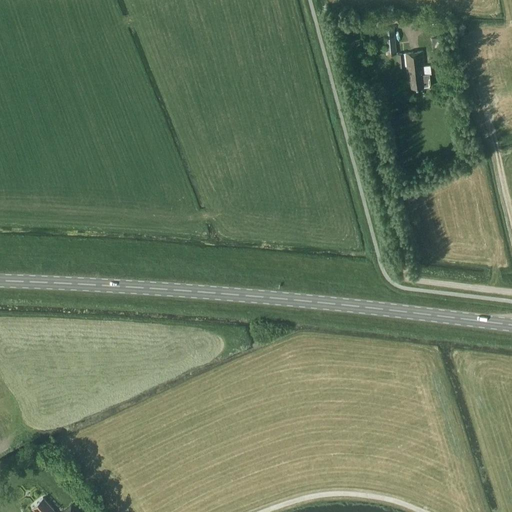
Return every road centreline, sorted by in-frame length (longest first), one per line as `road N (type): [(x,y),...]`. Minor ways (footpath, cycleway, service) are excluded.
road 1 (primary): [(0,280),(259,296),(511,324)]
road 2 (track): [(402,255),(333,0)]
road 3 (unclassified): [(262,511),(333,493),(423,511)]
